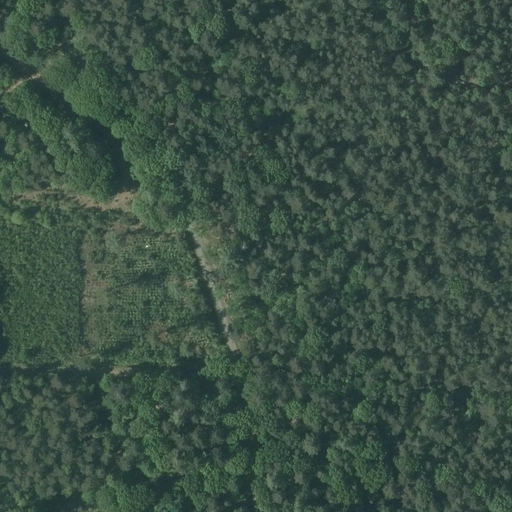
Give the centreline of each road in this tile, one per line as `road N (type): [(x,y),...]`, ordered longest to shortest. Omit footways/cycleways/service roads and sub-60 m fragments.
road 1 (unclassified): [(256,511),(247,398),(169,164),(137,125),(0,18)]
road 2 (track): [(414,81),(62,66)]
